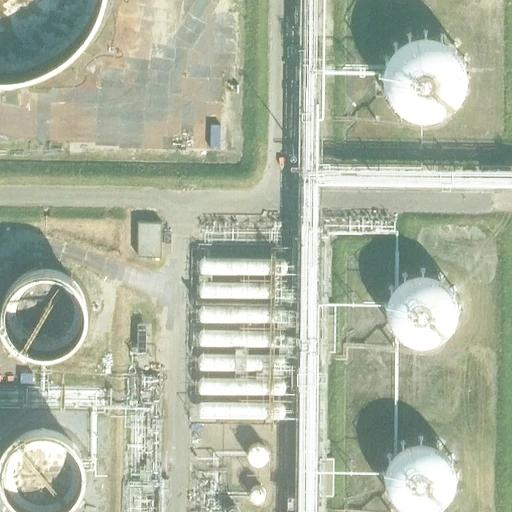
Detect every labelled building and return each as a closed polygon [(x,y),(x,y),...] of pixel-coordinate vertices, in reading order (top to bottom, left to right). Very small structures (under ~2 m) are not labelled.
[(0,0),(0,69),(4,70),(13,68),(26,65),(36,62),(46,57),(56,51),(63,45),(70,39),(77,31),(83,23),(88,15),(92,5),(94,0),(0,0)] [(464,81),(464,73),(464,64),(462,57),(458,50),(453,43),(447,38),(440,34),(432,31),(423,29),(414,30),(405,32),(397,37),(391,41),(386,48),(381,56),(379,64),(378,71),(378,79),(381,88),(384,96),(389,102),(396,108),(402,112),(411,115),(420,116),(429,115),(437,113),(445,109),(451,104),(457,97),(461,90),(464,81)] [(80,315),(81,307),(80,299),(78,292),(75,285),(70,278),(64,273),(57,269),(48,266),(41,265),(34,265),(23,268),(16,272),(10,276),(5,282),(0,289),(0,290),(0,323),(3,329),(8,336),(14,341),(21,346),(29,348),(36,349),(44,349),(55,346),(62,343),(68,338),(73,332),(78,324),(80,315)] [(456,310),(456,303),(455,295),(453,289),(450,283),(446,277),(441,273),(436,270),(429,268),(420,266),(415,267),(407,269),(400,272),(393,277),(389,283),(386,289),(384,295),(383,302),(384,309),(385,315),(388,322),(393,327),(397,331),(404,336),(411,338),(418,339),(425,339),(432,337),(439,334),(446,329),(450,323),(454,317),(456,310)] [(261,323),(258,336),(276,340),(279,327),(261,323)] [(82,478),(83,469),(82,460),(79,453),(76,446),(70,439),(64,434),(57,429),(49,427),(40,426),(30,427),(24,429),(16,433),(10,437),(5,443),(0,450),(0,487),(2,492),(8,499),(13,503),(21,508),(30,511),(33,511),(42,511),(48,511),(56,509),(64,505),(70,500),(76,493),(79,486),(82,478)] [(454,481),(455,472),(454,465),(452,457),(448,451),(444,445),(438,440),(431,437),(426,435),(418,434),(412,434),(403,436),(398,439),(391,444),(386,450),(382,457),(379,463),(378,471),(379,479),(381,486),(385,493),(389,499),(394,503),(401,507),(407,509),(415,510),(421,510),(430,508),(437,505),(443,500),(448,495),(452,488),(454,481)]
